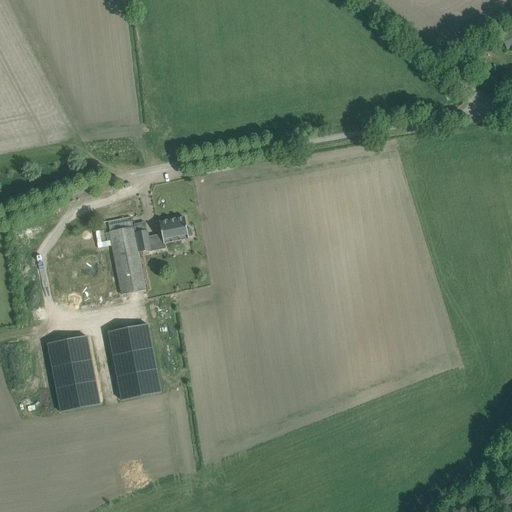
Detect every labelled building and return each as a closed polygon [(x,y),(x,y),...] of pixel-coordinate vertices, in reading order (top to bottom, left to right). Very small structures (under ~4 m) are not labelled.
[(511,31),(501,36),(507,50),(511,47),(511,31)] [(150,250),(150,252),(166,249),(165,243),(189,239),(189,237),(193,236),(192,229),(187,230),(185,218),(160,222),(162,235),(149,238),(151,250),(150,250)] [(147,290),(135,227),(109,232),(121,295),(147,290)] [(149,238),(147,231),(136,233),(140,252),(150,250),(151,250),(149,238)] [(109,245),(50,256),(60,306),(79,302),(104,297),(119,294),(109,245)] [(148,324),(109,331),(120,400),(160,393),(148,324)] [(88,334),(49,341),(60,410),(100,403),(88,334)]
